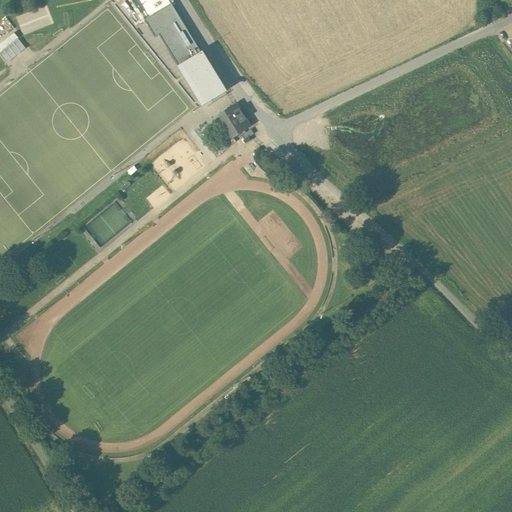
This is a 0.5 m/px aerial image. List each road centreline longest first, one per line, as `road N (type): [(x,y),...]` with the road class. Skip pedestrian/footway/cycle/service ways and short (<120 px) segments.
road 1 (unclassified): [(511,355),(275,131)]
road 2 (unclassified): [(511,18),(275,131)]
road 3 (unclassified): [(275,131),(244,99),(181,0)]
road 4 (unclassified): [(77,511),(0,385)]
